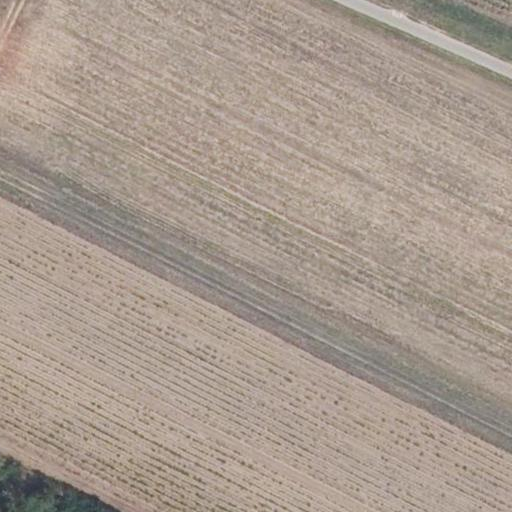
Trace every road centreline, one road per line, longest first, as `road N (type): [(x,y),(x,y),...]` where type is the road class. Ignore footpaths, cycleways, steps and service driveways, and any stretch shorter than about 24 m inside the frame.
road 1 (track): [(511,426),(0,171),(0,26),(14,0)]
road 2 (track): [(352,0),(511,69)]
